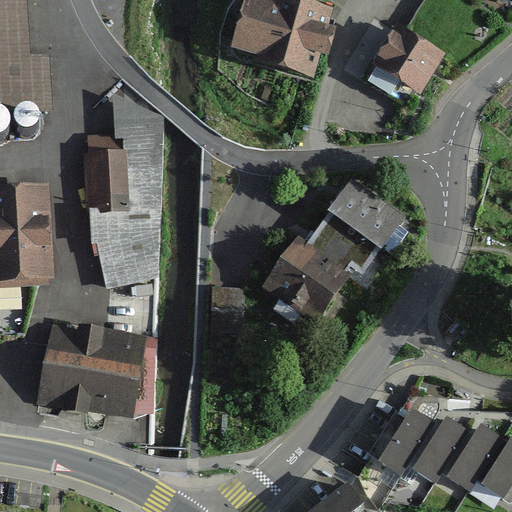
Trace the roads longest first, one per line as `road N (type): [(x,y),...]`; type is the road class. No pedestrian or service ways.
road 1 (residential): [(250,511),(435,277),(448,160)]
road 2 (residential): [(313,162),(276,165),(211,142),(109,50),(83,0)]
road 3 (tertiary): [(182,511),(127,481),(0,450)]
road 4 (residential): [(313,162),(323,99),(366,0)]
road 5 (residential): [(448,160),(355,155),(313,162)]
road 6 (residential): [(448,160),(461,114),(511,61)]
